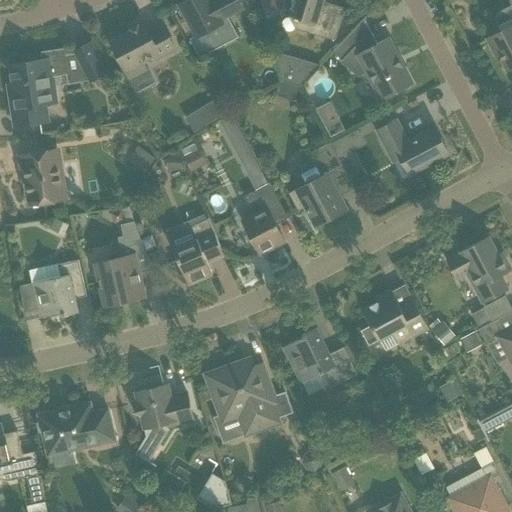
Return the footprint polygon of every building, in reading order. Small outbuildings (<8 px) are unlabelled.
[(243,9),(238,0),(212,0),(211,0),(210,0),(187,0),(179,4),(197,37),(223,23),(222,20),(243,9)] [(293,0),(293,2),(288,17),(286,18),(284,20),(282,23),(283,27),(285,29),(288,30),(292,30),(294,27),(336,40),(344,13),(325,7),(323,2),(323,0),(293,0)] [(511,0),(510,0),(510,1),(511,5),(498,13),(495,20),(501,31),(488,39),(497,55),(499,54),(508,70),(511,67),(511,0)] [(388,38),(377,44),(364,20),(366,18),(366,17),(333,52),(342,60),(341,61),(358,77),(368,71),(383,100),(413,85),(388,38)] [(176,49),(164,26),(149,33),(143,21),(129,28),(131,32),(111,43),(126,71),(154,56),(156,60),(176,49)] [(74,54),(84,72),(89,82),(107,73),(91,42),(75,51),(76,53),(74,54)] [(11,63),(11,65),(16,98),(10,99),(15,127),(49,122),(46,105),(52,104),(48,78),(68,74),(84,72),(74,54),(66,55),(65,50),(42,53),(43,59),(11,63)] [(301,60),(294,85),(300,87),(321,65),(301,60)] [(194,133),(222,115),(213,101),(185,118),(194,133)] [(401,158),(410,176),(450,155),(435,127),(409,141),(397,119),(376,131),(393,162),(401,158)] [(339,122),(326,128),(331,137),(343,130),(339,122)] [(255,161),(236,123),(224,130),(243,167),(255,161)] [(358,130),(345,137),(353,151),(366,144),(358,130)] [(311,153),(313,157),(323,175),(299,188),(289,194),(298,211),(305,208),(315,226),(335,216),(348,209),(345,204),(328,173),(342,166),(330,143),(311,153)] [(56,149),(45,151),(19,155),(21,169),(24,169),(30,205),(66,200),(64,182),(61,182),(56,149)] [(155,159),(146,152),(135,167),(144,174),(155,159)] [(191,173),(203,167),(196,153),(184,159),(191,173)] [(168,156),(167,171),(182,172),(182,157),(168,156)] [(242,221),(260,256),(286,242),(267,208),(279,201),(270,183),(245,197),(254,214),(242,221)] [(122,210),(111,213),(114,224),(125,221),(122,210)] [(64,236),(69,225),(55,219),(50,230),(64,236)] [(208,262),(224,255),(209,219),(191,226),(197,240),(174,249),(178,260),(173,262),(179,277),(184,274),(189,285),(213,275),(208,262)] [(135,222),(134,222),(127,223),(121,225),(124,238),(126,248),(133,246),(142,244),(135,222)] [(458,281),(468,275),(483,303),(508,290),(500,276),(511,270),(502,253),(498,255),(489,237),(461,252),(462,254),(447,261),(458,281)] [(146,255),(152,272),(165,267),(159,251),(146,255)] [(145,297),(135,255),(123,257),(95,263),(105,306),(145,297)] [(75,299),(87,296),(79,260),(30,271),(41,318),(63,313),(64,316),(78,313),(75,299)] [(403,312),(391,289),(375,298),(378,302),(363,310),(371,326),(362,331),(369,345),(379,340),(393,333),(399,344),(429,328),(416,305),(403,312)] [(511,311),(479,329),(487,345),(499,338),(511,361),(511,311)] [(443,321),(441,323),(437,319),(429,326),(432,330),(444,344),(455,335),(443,321)] [(329,354),(317,328),(303,335),(304,337),(284,347),(301,383),(322,373),(330,388),(357,375),(344,347),(329,354)] [(475,332),(461,339),(468,353),(482,345),(475,332)] [(275,396),(264,364),(243,371),(240,362),(205,374),(220,418),(237,412),(245,436),(281,423),(279,419),(294,413),(286,392),(275,396)] [(355,385),(362,399),(374,392),(367,379),(355,385)] [(461,395),(455,383),(441,390),(447,402),(461,395)] [(169,431),(169,426),(194,420),(187,392),(171,396),(168,384),(135,393),(138,405),(134,412),(141,417),(144,428),(147,437),(160,445),(165,437),(169,431)] [(116,440),(109,410),(108,409),(93,412),(91,403),(70,408),(69,406),(59,408),(59,410),(38,415),(40,421),(38,425),(40,432),(43,434),(48,456),(49,456),(71,451),(116,440)] [(511,403),(480,421),(484,430),(511,415),(511,403)] [(125,430),(121,406),(112,407),(116,432),(125,430)] [(23,454),(18,432),(4,435),(2,423),(0,423),(0,478),(2,480),(10,480),(27,477),(40,474),(35,452),(23,454)] [(472,432),(477,443),(487,438),(482,428),(472,432)] [(302,464),(307,470),(314,473),(321,468),(323,460),(319,453),(311,451),(304,455),(302,464)] [(446,488),(458,511),(506,511),(503,505),(511,499),(511,495),(494,462),(446,488)] [(336,482),(351,474),(346,466),(331,473),(336,482)] [(248,490),(251,485),(250,480),(243,475),(237,478),(234,483),(236,489),(242,492),(248,490)] [(218,477),(202,502),(213,509),(219,507),(232,503),(225,481),(218,477)] [(42,482),(29,485),(33,502),(46,499),(42,482)] [(413,511),(402,491),(365,511),(413,511)] [(128,496),(117,511),(118,511),(135,511),(141,506),(128,496)] [(246,501),(247,504),(248,511),(260,511),(256,498),(246,501)] [(265,505),(267,511),(281,511),(278,501),(265,505)]
